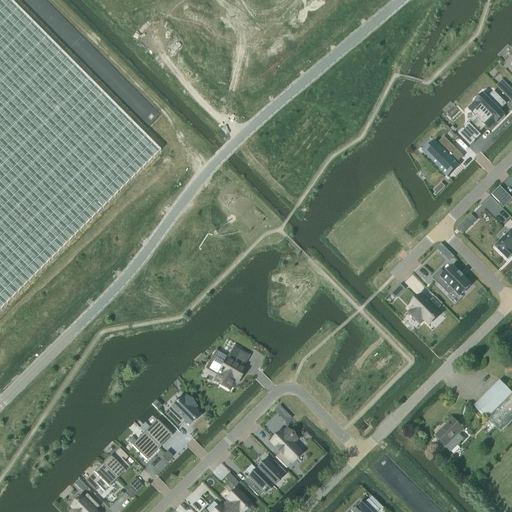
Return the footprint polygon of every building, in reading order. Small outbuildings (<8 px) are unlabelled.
[(9,0),(0,0),(0,310),(160,151),(9,0)] [(468,125),(459,134),(470,146),(480,136),(478,133),(485,125),(489,130),(504,115),(499,110),(505,104),(494,92),(487,99),(482,93),(475,100),(476,102),(469,109),(475,115),(467,124),(468,125)] [(423,152),(447,177),(448,176),(447,175),(457,164),(459,166),(459,165),(457,163),(463,157),(444,137),(437,143),(435,140),(434,141),(435,142),(425,153),(423,152)] [(433,191),(433,192),(435,193),(433,195),(435,197),(442,190),(445,187),(441,183),(433,191)] [(500,187),(491,195),(500,204),(508,195),(500,187)] [(502,242),(496,248),(502,254),(507,260),(508,260),(511,256),(511,222),(510,221),(504,227),(506,228),(511,233),(502,242)] [(463,222),(456,229),(462,235),(469,228),(463,222)] [(441,244),(437,248),(441,253),(445,248),(441,244)] [(441,270),(432,278),(449,295),(454,290),(460,296),(470,286),(453,268),(446,275),(441,270)] [(412,310),(409,313),(414,317),(420,323),(424,319),(429,324),(433,320),(434,320),(435,319),(435,318),(439,314),(437,311),(442,307),(433,298),(428,303),(427,301),(421,296),(419,298),(410,307),(412,310)] [(217,351),(212,360),(224,367),(218,376),(215,381),(229,390),(234,381),(237,383),(242,374),(243,371),(244,370),(243,370),(241,369),(242,366),(234,361),(240,351),(234,347),(228,358),(217,351)] [(474,406),(487,419),(501,434),(511,422),(511,394),(499,381),(474,406)] [(171,407),(164,413),(178,428),(185,421),(189,426),(199,415),(193,409),(196,407),(186,397),(183,399),(182,398),(172,408),(171,407)] [(279,407),(274,412),(280,418),(285,413),(279,407)] [(452,419),(434,437),(450,452),(463,439),(459,434),(463,429),(452,419)] [(157,421),(144,434),(159,448),(172,436),(157,421)] [(281,433),(271,443),(273,446),(276,448),(275,448),(280,453),(275,457),(286,468),(292,462),(301,453),(299,451),(292,444),(296,441),(285,430),(282,434),(281,433)] [(144,434),(131,446),(146,461),(157,450),(159,448),(144,434)] [(119,448),(102,465),(117,480),(130,467),(124,462),(128,458),(119,448)] [(167,451),(164,454),(170,459),(173,457),(167,451)] [(164,454),(162,457),(167,462),(170,459),(164,454)] [(265,461),(257,470),(273,486),(286,473),(274,461),(269,466),(265,461)] [(102,465),(85,482),(94,491),(98,487),(104,493),(117,480),(102,465)] [(252,483),(248,487),(258,497),(262,492),(265,495),(273,486),(257,470),(248,478),(252,483)] [(229,473),(224,478),(234,488),(239,483),(229,473)] [(130,488),(128,491),(133,496),(136,493),(130,488)] [(229,501),(225,505),(232,511),(242,511),(250,504),(251,504),(246,499),(237,490),(227,499),(229,501)] [(128,491),(125,493),(130,499),(133,496),(128,491)] [(73,509),(70,511),(95,511),(99,507),(87,494),(82,498),(81,498),(71,508),(73,509)] [(360,504),(352,511),(376,511),(379,510),(368,500),(362,505),(360,504)]
